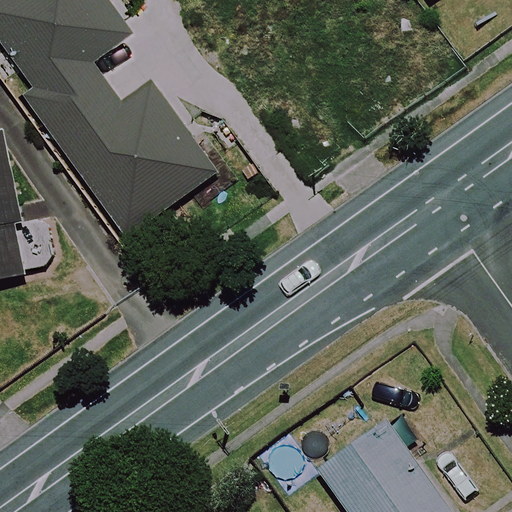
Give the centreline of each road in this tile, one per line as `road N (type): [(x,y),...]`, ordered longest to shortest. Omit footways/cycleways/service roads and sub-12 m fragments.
road 1 (tertiary): [(437,203),(7,511)]
road 2 (residential): [(511,307),(437,203)]
